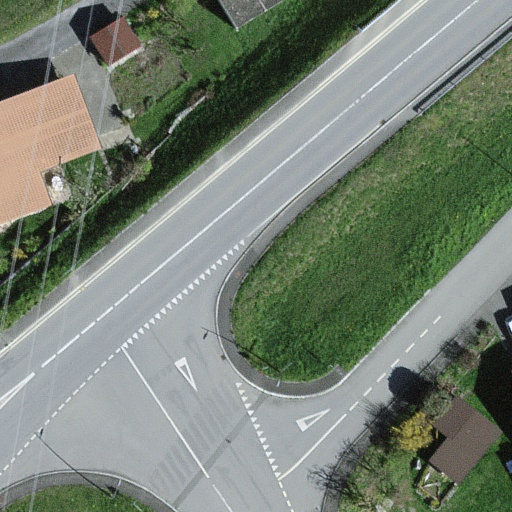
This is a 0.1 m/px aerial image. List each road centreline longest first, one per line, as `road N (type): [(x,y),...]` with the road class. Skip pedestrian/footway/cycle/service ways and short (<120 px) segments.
road 1 (tertiary): [(481,0),(102,332)]
road 2 (residential): [(511,255),(274,511)]
road 3 (unclassified): [(102,332),(224,511)]
road 4 (tertiary): [(102,332),(0,417)]
